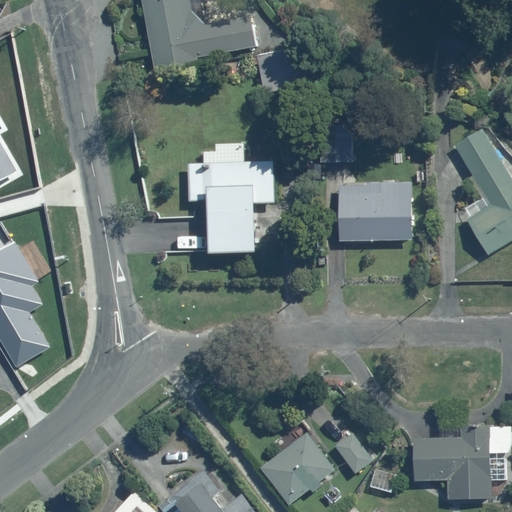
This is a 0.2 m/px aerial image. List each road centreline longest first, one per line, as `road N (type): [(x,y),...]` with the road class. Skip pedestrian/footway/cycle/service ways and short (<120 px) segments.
road 1 (residential): [(138,368),(179,347),(252,334),(485,328),(511,336)]
road 2 (residential): [(138,368),(124,349),(57,0)]
road 3 (residential): [(0,476),(138,368)]
